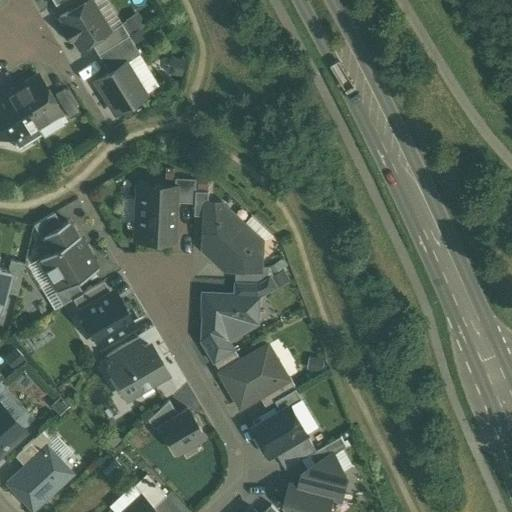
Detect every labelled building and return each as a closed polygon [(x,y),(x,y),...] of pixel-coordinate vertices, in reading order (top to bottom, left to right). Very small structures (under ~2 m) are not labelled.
[(109,31),(90,0),(87,0),(69,11),(59,17),(65,27),(63,29),(70,41),(73,39),(79,50),(109,31)] [(87,0),(65,0),(62,2),(69,11),(87,0)] [(144,25),(137,14),(121,24),(128,36),(144,25)] [(97,54),(128,36),(121,24),(91,43),(97,54)] [(128,36),(97,54),(108,72),(125,63),(139,54),(128,36)] [(125,63),(145,96),(159,87),(139,54),(125,63)] [(145,96),(125,63),(108,72),(95,81),(115,114),(145,96)] [(61,113),(38,75),(14,90),(37,128),(61,113)] [(65,89),(55,95),(69,119),(79,113),(65,89)] [(37,128),(14,90),(0,98),(0,134),(17,139),(20,145),(40,133),(37,128)] [(197,179),(176,178),(175,187),(176,187),(175,202),(195,204),(196,191),(197,179)] [(175,187),(151,186),(148,183),(142,182),(135,188),(135,195),(137,198),(135,241),(173,243),(175,202),(176,187),(175,187)] [(209,192),(196,191),(195,204),(195,215),(207,216),(207,204),(208,204),(209,192)] [(244,225),(222,205),(208,204),(207,204),(207,216),(205,249),(214,258),(244,225)] [(53,213),(33,225),(40,238),(43,236),(43,235),(60,225),(53,213)] [(60,225),(43,235),(43,236),(52,251),(77,236),(67,221),(60,225)] [(244,225),(214,258),(226,269),(236,269),(260,270),(260,267),(261,241),(244,225)] [(52,251),(39,259),(57,291),(58,292),(75,282),(98,268),(78,235),(77,236),(52,251)] [(8,269),(4,292),(17,295),(23,264),(10,261),(8,269)] [(8,269),(0,267),(0,309),(4,292),(8,269)] [(260,270),(236,269),(236,281),(260,282),(270,276),(273,274),(269,267),(260,267),(260,270)] [(260,282),(236,281),(235,294),(235,295),(259,296),(276,287),(270,276),(260,282)] [(82,293),(72,299),(79,311),(110,293),(103,281),(82,293)] [(75,282),(58,292),(57,291),(54,293),(61,305),(72,299),(82,293),(75,282)] [(110,293),(79,311),(81,314),(79,323),(85,332),(93,334),(99,345),(133,325),(120,302),(116,304),(110,293)] [(235,294),(203,293),(202,341),(208,351),(228,340),(258,323),(259,296),(235,295),(235,294)] [(136,338),(105,356),(111,366),(142,348),(136,338)] [(208,351),(207,351),(214,363),(235,351),(228,340),(208,351)] [(156,359),(148,345),(142,348),(111,366),(108,368),(112,375),(109,377),(118,394),(122,392),(126,399),(139,391),(150,385),(167,375),(157,358),(156,359)] [(220,374),(229,389),(231,388),(242,407),(259,397),(288,380),(268,346),(241,362),(220,374)] [(235,351),(214,363),(220,374),(241,362),(235,351)] [(288,380),(259,397),(265,407),(296,389),(290,379),(288,380)] [(153,390),(150,385),(139,391),(142,396),(153,390)] [(1,397),(0,397),(0,454),(29,427),(1,397)] [(168,401),(147,420),(153,429),(159,425),(177,415),(168,401)] [(290,407),(254,428),(263,443),(265,441),(268,447),(266,448),(264,454),(270,456),(276,453),(306,435),(290,407)] [(177,415),(159,425),(176,454),(204,437),(187,409),(177,415)] [(41,431),(15,456),(24,466),(46,445),(50,441),(41,431)] [(306,435),(276,453),(285,470),(310,455),(316,451),(306,435)] [(316,451),(310,455),(316,466),(333,456),(347,448),(341,437),(316,451)] [(24,466),(6,482),(32,510),(72,473),(46,445),(24,466)] [(316,466),(303,473),(299,488),(333,497),(341,499),(347,479),(333,456),(316,466)] [(145,474),(132,487),(141,497),(142,496),(152,508),(165,496),(145,474)] [(299,488),(290,485),(286,503),(293,511),(328,511),(329,511),(333,497),(299,488)] [(141,497),(124,511),(156,511),(152,508),(142,496),(141,497)]
